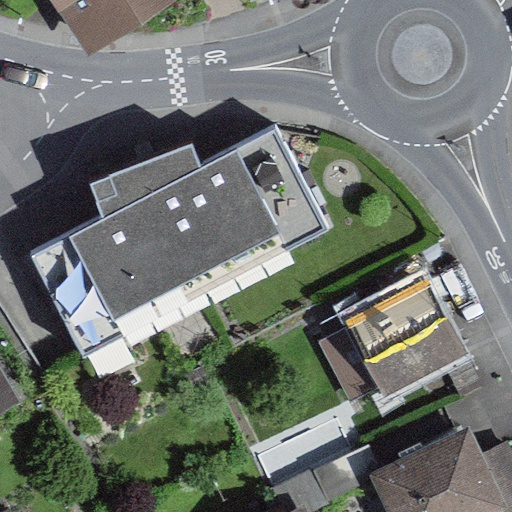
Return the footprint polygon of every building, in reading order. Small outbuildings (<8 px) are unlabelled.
[(63,0),(91,44),(160,0),(63,0)] [(112,221),(37,258),(87,363),(335,235),(284,138),(218,172),(204,150),(96,190),(112,221)] [(430,277),(333,327),(373,404),(470,353),(430,277)] [(0,373),(0,425),(21,414),(0,373)] [(507,511),(480,432),(382,466),(398,511),(507,511)]
